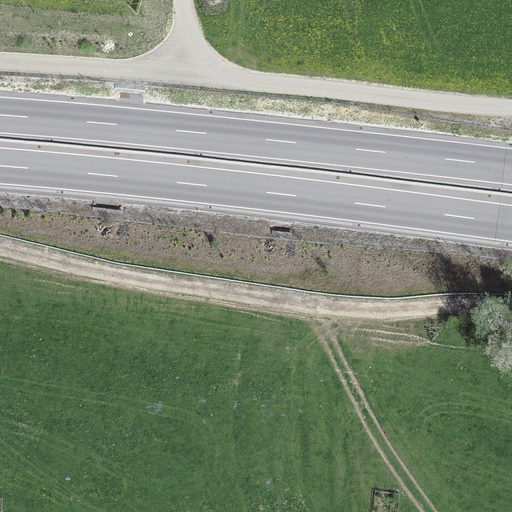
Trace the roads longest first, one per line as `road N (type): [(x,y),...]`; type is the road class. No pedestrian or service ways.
road 1 (track): [(0,247),(124,276),(309,304),(511,308)]
road 2 (motorway): [(0,165),(511,222)]
road 3 (motorway): [(511,166),(0,114)]
